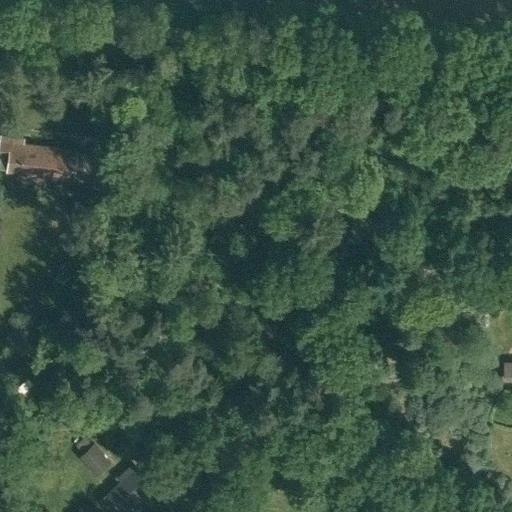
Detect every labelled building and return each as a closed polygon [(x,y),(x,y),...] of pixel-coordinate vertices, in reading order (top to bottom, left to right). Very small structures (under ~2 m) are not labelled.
[(94,182),(112,184),(115,156),(98,153),(97,159),(76,156),(77,149),(18,142),(18,137),(2,135),(0,153),(11,154),(9,169),(94,179),(94,182)] [(14,330),(5,337),(12,347),(22,339),(14,330)] [(255,437),(297,459),(310,433),(269,411),(255,437)] [(79,455),(97,474),(111,461),(94,442),(79,455)] [(112,499),(123,511),(153,484),(134,463),(125,471),(128,475),(102,499),(106,504),(112,499)]
